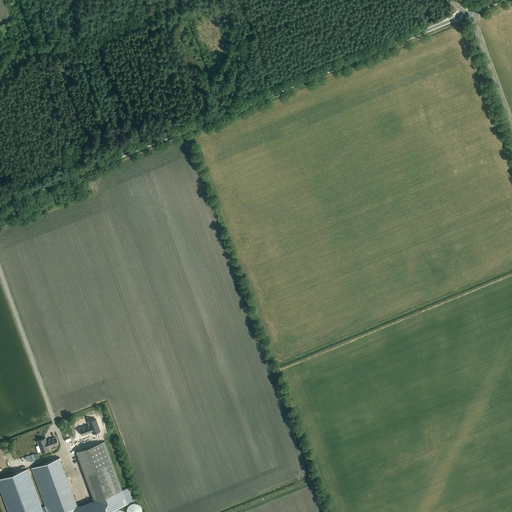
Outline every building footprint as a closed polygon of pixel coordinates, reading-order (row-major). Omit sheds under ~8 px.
[(92,431),(93,433),(100,430),(96,419),(89,422),(90,425),(80,429),(82,435),(92,431)] [(48,447),(58,444),(56,438),(46,441),(45,438),(37,441),(38,445),(36,446),(38,452),(41,451),(41,452),(49,449),(48,447)] [(76,452),(94,501),(122,491),(104,441),(76,452)] [(60,511),(77,506),(59,458),(31,468),(45,506),(47,511),(60,511)] [(42,511),(41,507),(27,470),(0,479),(0,490),(8,511),(42,511)] [(77,506),(60,511),(47,511),(45,506),(41,507),(42,511),(107,511),(127,505),(122,491),(94,501),(77,507),(77,506)] [(127,509),(126,511),(141,511),(142,508),(140,505),(136,503),(132,503),(129,505),(127,509)]
